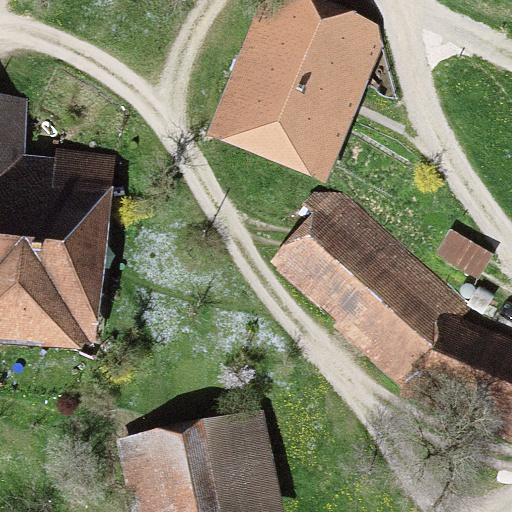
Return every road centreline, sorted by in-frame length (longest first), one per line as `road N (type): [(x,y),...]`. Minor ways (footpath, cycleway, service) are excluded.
road 1 (track): [(0,24),(91,59),(172,123),(246,255),(383,427),(426,511)]
road 2 (track): [(388,0),(434,125),(511,250)]
road 3 (track): [(172,123),(184,52),(214,0)]
